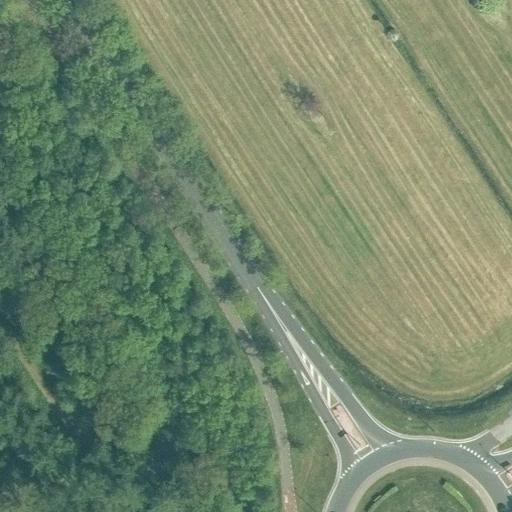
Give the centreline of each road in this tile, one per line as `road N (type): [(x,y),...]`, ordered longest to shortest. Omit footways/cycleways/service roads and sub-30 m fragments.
road 1 (primary): [(284,328),(64,0)]
road 2 (primary): [(284,328),(284,342),(343,447),(350,481)]
road 3 (primary): [(395,451),(284,328)]
